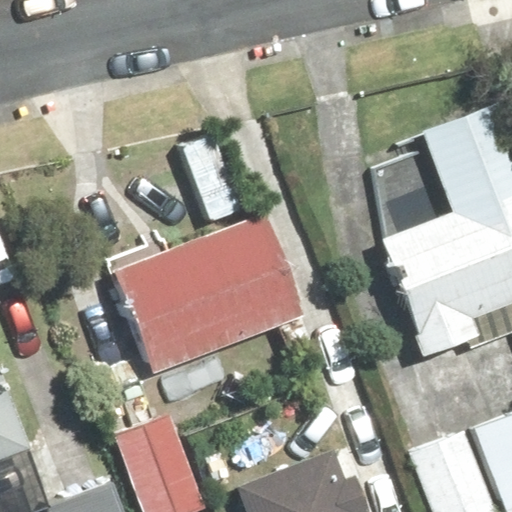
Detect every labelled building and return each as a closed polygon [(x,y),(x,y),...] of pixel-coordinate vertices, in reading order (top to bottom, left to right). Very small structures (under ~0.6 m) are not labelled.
[(437,212),(364,240),(411,361),(511,322),(511,161),(488,100),(406,132),(437,212)] [(249,214),(95,271),(134,374),(288,317),(249,214)] [(511,511),(511,408),(459,428),(490,511),(511,511)] [(156,414),(100,434),(127,511),(189,511),(190,511),(156,414)] [(0,416),(0,459),(14,454),(0,416)] [(483,511),(452,429),(394,451),(417,511),(483,511)] [(352,511),(340,478),(333,480),(322,451),(223,488),(231,511),(352,511)] [(108,511),(99,483),(32,506),(33,511),(108,511)]
